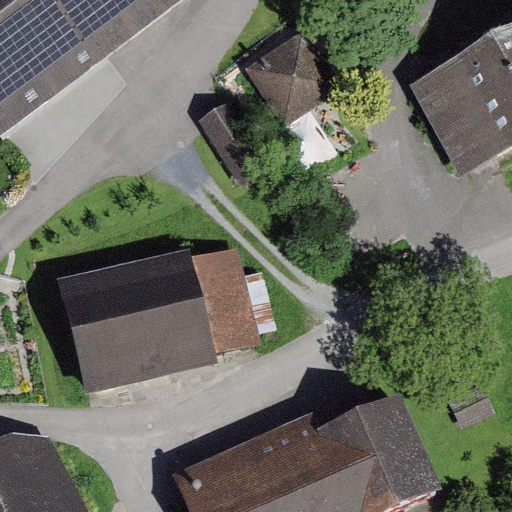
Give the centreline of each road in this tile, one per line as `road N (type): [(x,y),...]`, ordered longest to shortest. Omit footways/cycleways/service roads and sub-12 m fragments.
road 1 (unclassified): [(511,257),(174,417),(111,428),(0,422)]
road 2 (track): [(139,116),(207,198),(351,329)]
